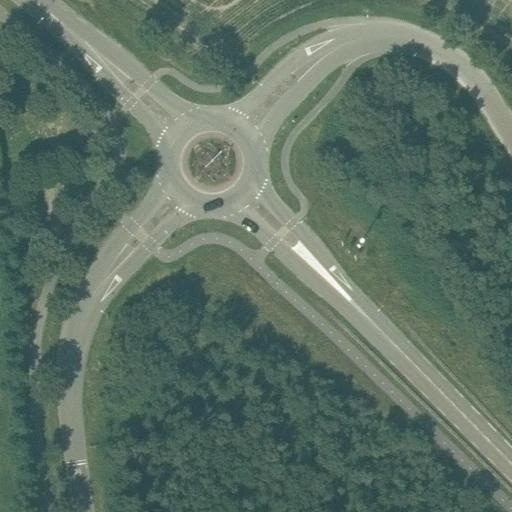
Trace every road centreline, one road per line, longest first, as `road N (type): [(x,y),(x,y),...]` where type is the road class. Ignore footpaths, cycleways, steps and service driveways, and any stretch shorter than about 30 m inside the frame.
road 1 (tertiary): [(511,464),(245,193)]
road 2 (tertiary): [(82,511),(70,408),(76,332),(108,272),(179,194)]
road 3 (unclassified): [(240,132),(313,56),(371,34),(413,38),(451,54),(511,137)]
road 4 (tertiary): [(183,133),(32,0)]
